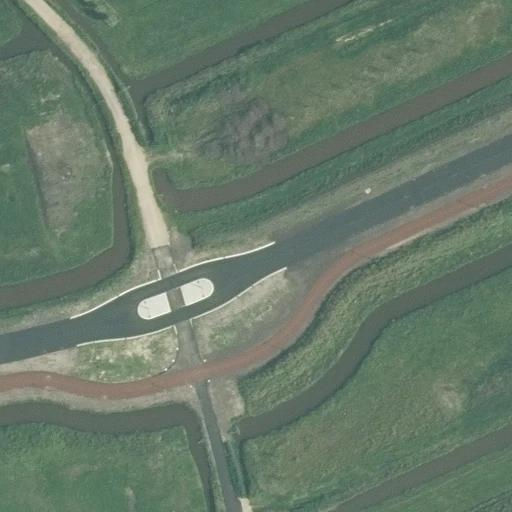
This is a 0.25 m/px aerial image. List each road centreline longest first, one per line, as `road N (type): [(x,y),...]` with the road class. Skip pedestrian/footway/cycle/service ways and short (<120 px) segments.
road 1 (secondary): [(511,145),(263,259)]
road 2 (secondary): [(70,330),(142,324),(211,300),(263,259)]
road 3 (secondary): [(263,259),(202,268),(70,330)]
